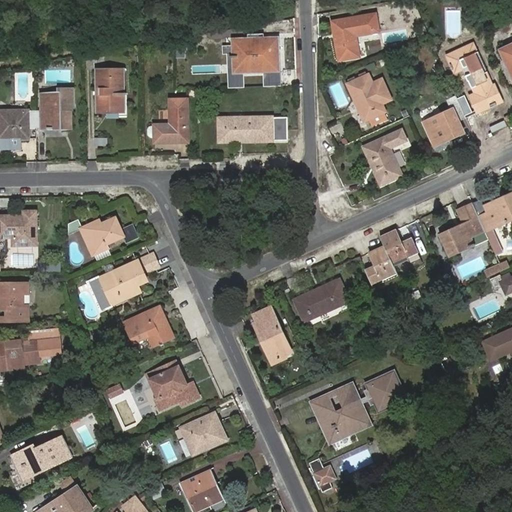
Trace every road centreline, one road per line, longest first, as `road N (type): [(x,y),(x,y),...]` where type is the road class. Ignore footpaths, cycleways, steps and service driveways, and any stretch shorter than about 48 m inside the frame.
road 1 (residential): [(306,511),(205,291)]
road 2 (residential): [(316,239),(511,152)]
road 3 (residential): [(310,170),(305,0)]
road 4 (residential): [(0,179),(156,177)]
road 5 (residential): [(156,177),(310,170)]
road 6 (residential): [(205,291),(156,177)]
road 7 (residential): [(316,239),(205,291)]
